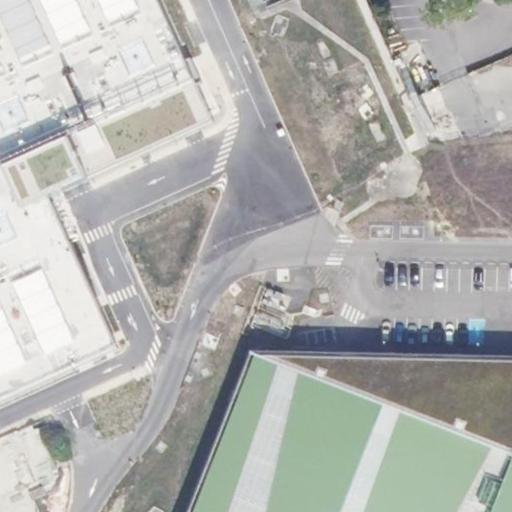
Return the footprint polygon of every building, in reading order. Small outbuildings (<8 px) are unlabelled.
[(191,135),(131,0),(0,0),(0,374),(105,329),(83,278),(99,271),(64,191),(191,135)] [(228,0),(234,18),(287,0),(228,0)] [(303,147),(298,192),(330,196),(335,151),(303,147)] [(511,511),(511,357),(262,354),(201,511),(511,511)] [(0,438),(0,511),(32,511),(27,499),(60,487),(38,425),(0,438)]
